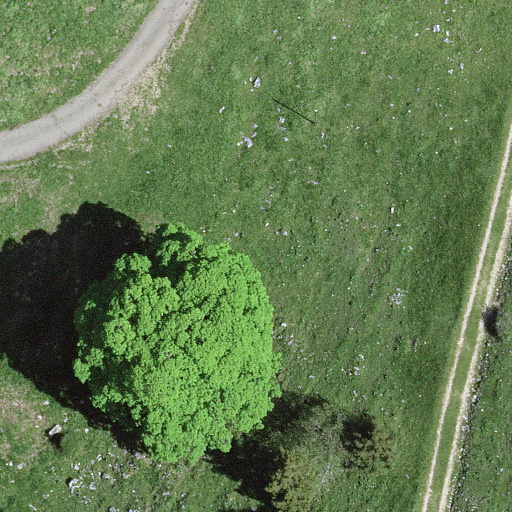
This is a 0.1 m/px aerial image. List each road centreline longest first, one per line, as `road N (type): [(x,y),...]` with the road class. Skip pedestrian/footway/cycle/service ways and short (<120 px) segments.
road 1 (track): [(511,177),(428,511)]
road 2 (track): [(0,148),(33,142),(124,94),(185,0)]
